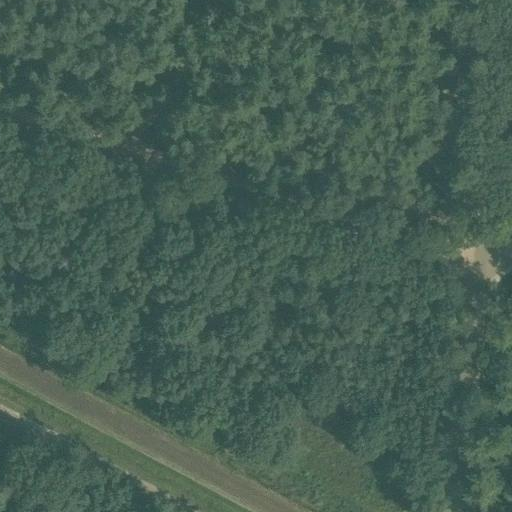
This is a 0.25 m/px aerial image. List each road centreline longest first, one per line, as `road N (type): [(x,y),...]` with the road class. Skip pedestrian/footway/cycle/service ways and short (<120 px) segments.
road 1 (track): [(0,103),(482,251)]
road 2 (unclassified): [(452,511),(482,251)]
road 3 (unclassified): [(482,251),(511,0)]
road 4 (unclassified): [(172,511),(0,418)]
